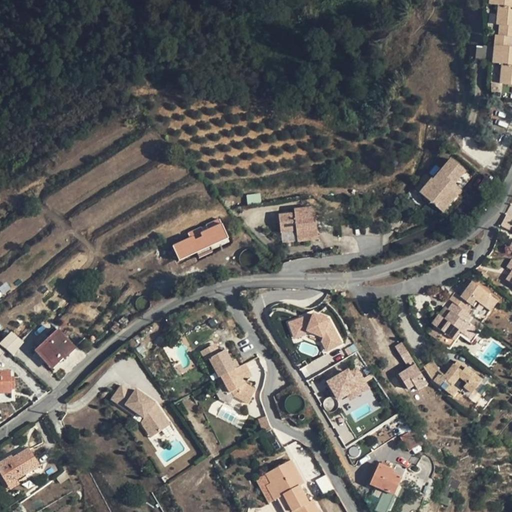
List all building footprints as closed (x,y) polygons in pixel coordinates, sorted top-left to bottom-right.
[(499,25),(498,36),(511,37),(511,8),(511,4),(511,0),(489,0),(489,4),(498,6),(496,25),(499,25)] [(498,36),(495,35),(492,63),(502,64),(501,74),(507,75),(506,84),(511,84),(511,47),(510,47),(511,37),(498,36)] [(477,45),(477,59),(492,59),(492,45),(477,45)] [(434,181),(432,179),(420,193),(442,212),(457,195),(450,189),(454,184),(465,171),(452,160),(434,181)] [(468,172),(458,183),(463,188),(473,178),(468,172)] [(485,177),(478,189),(487,195),(494,183),(485,177)] [(454,184),(450,189),(457,195),(461,190),(454,184)] [(295,214),(279,216),(280,227),(296,226),(297,231),(298,241),(309,240),(309,235),(318,234),(315,208),(295,210),(295,214)] [(511,216),(507,213),(500,226),(511,232),(511,216)] [(180,259),(229,237),(221,217),(189,231),(191,236),(173,244),(180,259)] [(455,293),(450,300),(454,303),(466,312),(469,309),(471,306),(476,309),(480,304),(490,311),(498,301),(473,282),(468,289),(461,298),(459,296),(455,293)] [(50,290),(45,284),(37,291),(42,297),(50,290)] [(466,287),(459,296),(461,298),(468,289),(466,287)] [(439,316),(432,325),(453,340),(459,332),(473,342),(480,331),(470,324),(467,321),(471,315),(466,312),(454,303),(448,310),(451,311),(445,320),(439,316)] [(445,307),(439,316),(445,320),(451,311),(448,310),(445,307)] [(316,313),(290,322),(296,339),(307,335),(309,331),(325,338),(323,342),(329,352),(345,343),(332,320),(316,313)] [(118,319),(117,321),(118,322),(118,323),(118,324),(119,324),(120,325),(121,325),(122,326),(123,325),(125,324),(126,323),(126,321),(126,319),(125,318),(123,317),(121,317),(120,317),(118,319)] [(474,318),(470,324),(480,331),(485,325),(474,318)] [(121,327),(116,323),(111,330),(116,334),(121,327)] [(453,350),(453,340),(432,325),(426,332),(448,348),(453,350)] [(74,348),(57,330),(47,339),(49,341),(38,351),(51,364),(60,356),(59,355),(62,351),(66,356),(74,348)] [(11,333),(0,343),(0,344),(12,354),(22,342),(11,333)] [(47,339),(37,349),(38,351),(49,341),(47,339)] [(402,343),(395,347),(406,365),(413,360),(402,343)] [(220,378),(221,377),(236,369),(232,361),(226,350),(217,355),(212,345),(201,351),(206,361),(210,359),(220,378)] [(38,351),(37,349),(34,351),(51,369),(54,367),(51,364),(38,351)] [(60,356),(51,364),(54,367),(63,359),(60,356)] [(482,380),(460,363),(457,367),(454,365),(445,376),(441,373),(434,361),(424,367),(432,380),(452,396),(458,389),(453,385),(459,377),(467,383),(464,387),(472,393),(482,380)] [(236,369),(221,377),(225,384),(230,393),(233,392),(235,396),(249,404),(256,390),(251,387),(246,385),(244,381),(245,380),(252,376),(245,364),(239,367),(236,369)] [(416,365),(399,375),(408,389),(414,385),(418,390),(428,384),(416,365)] [(352,373),(350,369),(329,382),(340,400),(349,395),(352,400),(371,389),(359,369),(352,373)] [(10,371),(0,372),(0,392),(11,392),(11,390),(10,376),(10,371)] [(225,384),(222,385),(228,395),(230,393),(225,384)] [(122,385),(112,400),(134,415),(136,413),(144,418),(156,435),(170,425),(159,408),(158,409),(154,405),(155,403),(137,390),(134,394),(122,385)] [(265,416),(257,420),(265,433),(273,429),(270,426),(268,423),(265,416)] [(144,418),(141,423),(151,438),(156,435),(144,418)] [(409,432),(400,438),(409,452),(418,446),(409,432)] [(12,456),(0,463),(0,472),(8,486),(17,480),(40,466),(30,448),(13,458),(12,456)] [(291,460),(266,474),(271,483),(267,485),(275,500),(278,499),(284,495),(293,511),(319,511),(313,500),(309,503),(300,486),(295,479),(300,476),(291,460)] [(381,465),(380,465),(371,485),(383,490),(374,510),(379,511),(385,511),(401,478),(406,470),(396,466),(394,471),(390,469),(381,465)] [(8,486),(0,472),(0,482),(6,493),(11,491),(8,486)] [(300,486),(304,484),(300,476),(295,479),(300,486)] [(8,486),(11,491),(20,485),(17,480),(8,486)] [(293,511),(284,495),(278,499),(284,511),(293,511)]
